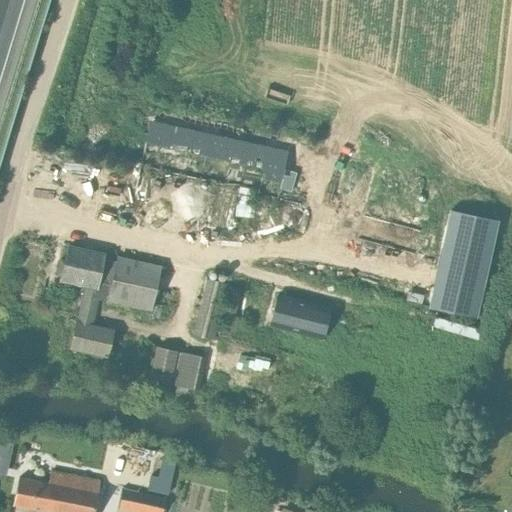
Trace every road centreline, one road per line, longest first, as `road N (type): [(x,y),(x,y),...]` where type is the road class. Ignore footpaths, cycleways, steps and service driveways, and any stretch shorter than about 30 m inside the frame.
road 1 (unknown): [(3,219),(242,270),(322,243)]
road 2 (unclassified): [(0,233),(67,0)]
